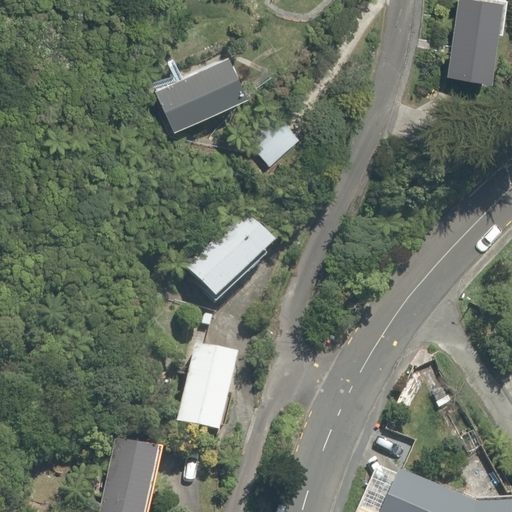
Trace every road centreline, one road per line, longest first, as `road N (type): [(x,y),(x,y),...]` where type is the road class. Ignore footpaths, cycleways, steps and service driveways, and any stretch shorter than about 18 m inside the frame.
road 1 (residential): [(331,424),(293,354),(290,318),(355,173),(390,68),(402,0)]
road 2 (residential): [(331,424),(376,343),(424,280)]
road 3 (residential): [(511,426),(424,280)]
road 4 (residential): [(424,280),(511,193)]
